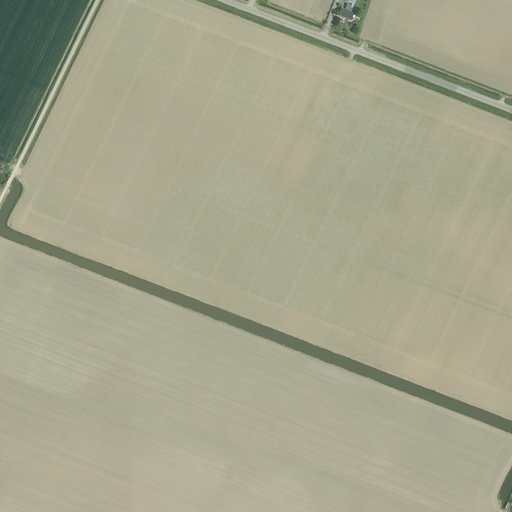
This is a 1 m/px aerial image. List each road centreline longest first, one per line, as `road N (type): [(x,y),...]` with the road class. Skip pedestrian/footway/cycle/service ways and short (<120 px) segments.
road 1 (tertiary): [(511,110),(224,0)]
road 2 (track): [(0,202),(97,0)]
